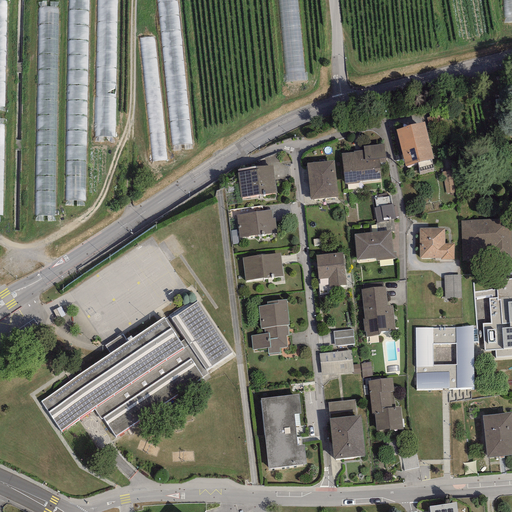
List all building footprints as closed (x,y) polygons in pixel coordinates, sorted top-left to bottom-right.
[(86,0),(72,0),(70,217),(83,218),(86,0)] [(106,0),(91,0),(90,205),(104,206),(106,0)] [(126,0),(111,0),(108,165),(123,165),(126,0)] [(180,0),(158,0),(173,152),(195,150),(180,0)] [(298,0),(279,0),(288,91),(307,89),(298,0)] [(511,0),(500,0),(502,20),(511,19),(511,0)] [(54,19),(39,18),(36,212),(51,213),(54,19)] [(154,41),(138,43),(151,165),(167,163),(154,41)] [(424,122),(395,129),(405,166),(417,163),(419,172),(433,168),(431,160),(434,159),(424,122)] [(384,144),(363,146),(364,150),(353,151),(353,152),(341,154),(344,184),(359,183),(359,182),(381,180),(379,159),(385,158),(384,144)] [(511,144),(501,145),(502,160),(511,159),(511,144)] [(334,160),(307,163),(310,199),(337,196),(334,160)] [(273,165),(237,170),(240,198),(276,193),(273,165)] [(452,171),(442,172),(445,194),(455,193),(452,171)] [(392,204),(374,208),(376,222),(395,218),(395,217),(398,217),(396,206),(393,207),(392,204)] [(271,210),(236,215),(239,238),(277,233),(274,218),(272,218),(271,210)] [(510,219),(460,220),(461,242),(469,242),(469,259),(511,258),(510,219)] [(420,229),(419,258),(441,258),(441,260),(454,260),(454,244),(454,243),(445,243),(445,229),(420,229)] [(390,230),(353,235),(356,260),(375,258),(376,261),(396,259),(395,252),(393,252),(390,230)] [(342,252),(315,255),(318,279),(328,278),(329,287),(346,285),(342,252)] [(280,253),(242,258),(245,281),(283,276),(280,253)] [(460,275),(444,275),(444,298),(461,298),(460,275)] [(511,278),(496,280),(497,298),(489,298),(491,323),(482,324),(484,350),(495,349),(496,357),(511,355),(511,278)] [(395,330),(392,305),(387,306),(385,287),(360,289),(364,319),(362,319),(364,332),(366,332),(366,337),(379,335),(378,332),(395,330)] [(286,300),(267,302),(267,305),(258,306),(260,329),(264,329),(264,334),(251,335),(252,350),(267,348),(268,355),(280,353),(279,348),(287,347),(286,336),(288,336),(287,325),(289,325),(286,300)] [(164,317),(40,401),(62,431),(94,408),(101,419),(103,417),(115,436),(208,373),(205,369),(232,352),(197,301),(171,318),(169,316),(164,319),(164,317)] [(415,328),(416,390),(474,387),(473,325),(455,328),(415,328)] [(353,330),(333,332),(334,347),(354,344),(353,330)] [(351,350),(319,353),(321,374),(352,372),(353,372),(352,365),(351,350)] [(370,362),(360,364),(361,373),(362,377),(371,376),(370,362)] [(360,364),(352,365),(353,372),(352,372),(352,374),(361,373),(360,364)] [(392,378),(367,381),(371,413),(374,413),(376,432),(403,429),(400,407),(394,408),(392,392),(394,392),(392,378)] [(298,394),(260,399),(268,468),(306,464),(304,445),(297,446),(294,415),(301,414),(298,394)] [(328,403),(330,418),(357,415),(355,400),(328,403)] [(511,418),(511,413),(482,416),(486,457),(511,454),(511,418)] [(330,418),(328,418),(333,459),(365,456),(360,415),(357,415),(330,418)] [(457,511),(456,502),(429,506),(429,511),(457,511)]
